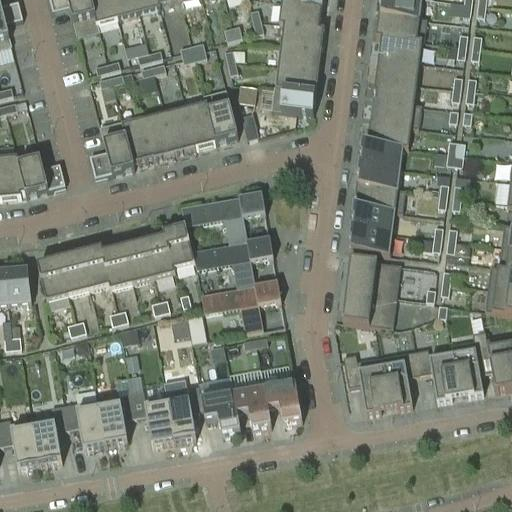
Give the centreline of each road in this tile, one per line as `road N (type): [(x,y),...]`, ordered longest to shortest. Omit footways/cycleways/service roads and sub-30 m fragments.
road 1 (residential): [(329,154),(0,227)]
road 2 (residential): [(333,444),(314,334),(329,154)]
road 3 (residential): [(208,467),(0,509)]
road 4 (residential): [(511,413),(333,444)]
road 5 (residential): [(329,154),(351,0)]
road 6 (residential): [(333,444),(208,467)]
